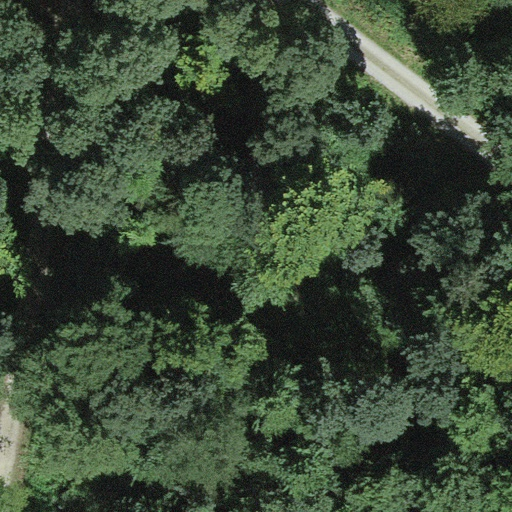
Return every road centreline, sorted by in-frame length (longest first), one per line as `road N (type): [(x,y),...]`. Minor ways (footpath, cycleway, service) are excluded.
road 1 (track): [(55,0),(0,382)]
road 2 (track): [(286,0),(511,168)]
